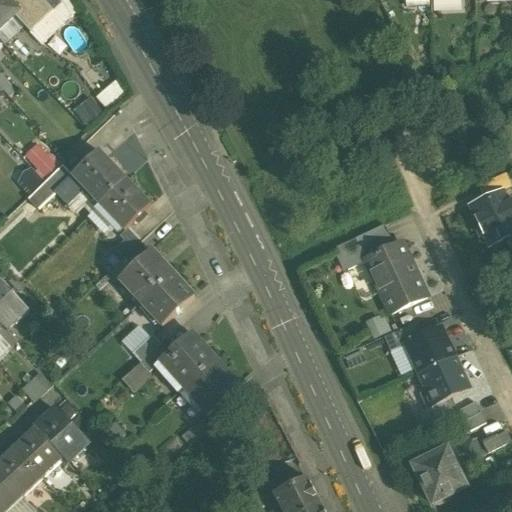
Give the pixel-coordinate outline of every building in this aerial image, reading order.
[(0,0),(0,31),(14,19),(20,13),(7,0),(0,0)] [(40,0),(7,0),(20,13),(14,19),(30,36),(53,13),(40,0)] [(62,5),(57,0),(40,0),(53,13),(62,5)] [(27,43),(19,35),(14,40),(13,38),(4,46),(12,56),(13,56),(17,61),(24,54),(21,50),(27,43)] [(36,143),(23,159),(46,178),(59,162),(36,143)] [(68,209),(82,196),(96,211),(100,207),(126,183),(98,154),(72,178),(73,179),(56,196),(68,209)] [(28,168),(21,183),(33,189),(39,174),(28,168)] [(63,168),(28,201),(39,212),(56,196),(73,179),(72,178),(63,168)] [(511,192),(511,190),(506,177),(476,191),(483,205),(504,196),(511,192)] [(126,183),(100,207),(125,233),(151,208),(126,183)] [(472,210),(490,249),(511,239),(511,203),(508,206),(504,196),(483,205),(472,210)] [(385,227),(355,240),(366,262),(395,248),(385,227)] [(132,235),(115,252),(123,261),(141,244),(132,235)] [(355,240),(338,250),(349,272),(366,262),(355,240)] [(141,244),(123,261),(132,270),(149,254),(141,244)] [(395,248),(366,262),(391,317),(427,300),(402,245),(395,248)] [(132,270),(119,282),(141,306),(173,276),(151,252),(149,254),(132,270)] [(173,276),(141,306),(163,330),(195,299),(173,276)] [(28,314),(0,284),(0,325),(3,329),(8,333),(28,314)] [(374,338),(390,333),(384,317),(368,322),(374,338)] [(0,357),(16,342),(3,329),(0,325),(0,357)] [(424,340),(417,325),(385,339),(392,354),(406,348),(424,340)] [(455,360),(442,331),(424,340),(406,348),(419,377),(455,360)] [(170,356),(161,364),(173,378),(168,382),(180,395),(216,363),(192,336),(170,356)] [(153,337),(131,356),(140,366),(162,347),(153,337)] [(162,347),(140,366),(149,375),(161,364),(170,356),(162,347)] [(455,360),(419,377),(427,393),(421,395),(428,411),(429,412),(452,401),(470,393),(455,360)] [(216,363),(180,395),(191,407),(195,403),(208,417),(239,389),(216,363)] [(149,375),(140,366),(122,381),(134,395),(152,379),(149,375)] [(33,403),(52,387),(40,374),(22,390),(33,403)] [(458,414),(452,401),(429,412),(428,411),(419,415),(425,429),(454,416),(458,414)] [(458,414),(454,416),(459,426),(480,415),(475,404),(458,414)] [(88,445),(56,411),(49,417),(52,420),(38,433),(64,461),(67,465),(88,445)] [(480,415),(459,426),(465,436),(486,425),(480,415)] [(203,420),(181,439),(190,449),(212,430),(203,420)] [(115,425),(99,439),(110,452),(126,438),(115,425)] [(38,433),(35,431),(30,436),(32,439),(17,453),(43,480),(64,461),(38,433)] [(511,445),(507,435),(484,446),(489,457),(511,445)] [(471,443),(447,454),(446,452),(439,456),(436,451),(421,458),(424,463),(413,469),(432,508),(465,491),(456,472),(485,458),(481,450),(476,453),(471,443)] [(17,453),(15,450),(9,455),(12,458),(0,468),(0,475),(23,500),(43,480),(17,453)] [(0,475),(0,511),(9,511),(23,500),(0,475)] [(275,496),(281,509),(277,511),(305,511),(320,505),(307,480),(275,496)] [(250,491),(233,504),(238,511),(259,511),(264,508),(250,491)] [(34,511),(23,500),(9,511),(34,511)]
